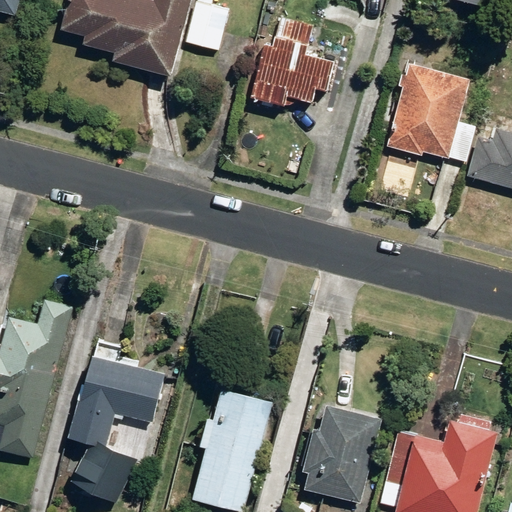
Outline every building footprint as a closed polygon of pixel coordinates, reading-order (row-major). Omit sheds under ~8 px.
[(0,0),(0,8),(17,13),(20,0),(0,0)] [(114,60),(173,75),(192,0),(69,0),(62,28),(86,34),(84,43),(117,51),(114,60)] [(221,50),(230,9),(198,1),(188,41),(221,50)] [(253,95),(287,104),(290,95),(314,101),(317,87),(329,90),(336,60),(310,54),(312,42),(309,41),(313,25),(282,17),(275,46),(266,44),(253,95)] [(425,150),(451,157),(473,78),(412,61),(389,145),(424,154),(425,150)] [(470,174),(511,185),(511,128),(500,125),(496,138),(481,134),(470,174)] [(1,448),(35,457),(74,307),(46,300),(39,322),(13,315),(4,352),(0,351),(0,444),(2,445),(1,448)] [(74,480),(118,501),(139,457),(109,443),(117,411),(152,421),(166,374),(97,354),(74,436),(93,442),(74,480)] [(196,497),(245,511),(275,400),(227,387),(196,497)] [(307,488),(362,501),(384,418),(330,404),(323,429),(318,427),(306,470),(312,471),(307,488)] [(399,511),(479,511),(500,432),(454,420),(448,442),(400,430),(382,502),(400,507),(399,511)]
